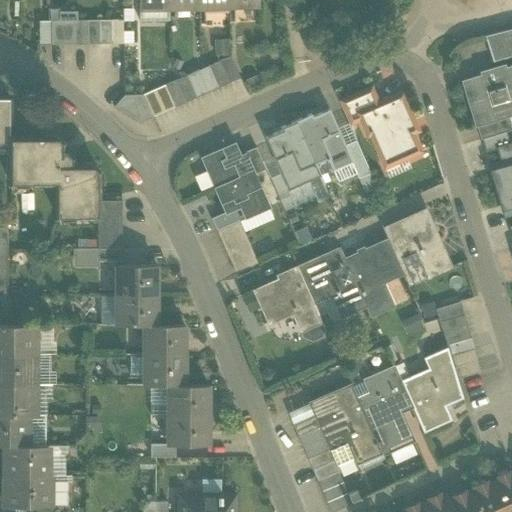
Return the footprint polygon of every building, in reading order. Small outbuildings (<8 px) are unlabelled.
[(75,44),(74,20),(62,21),(63,44),(75,44)] [(86,20),(74,20),(75,44),(87,44),(86,20)] [(99,44),(98,20),(86,20),(87,44),(99,44)] [(110,20),(98,20),(99,44),(111,44),(110,20)] [(123,44),(122,20),(110,20),(111,44),(123,44)] [(50,45),(50,21),(38,21),(38,45),(50,45)] [(63,44),(62,21),(50,21),(50,45),(63,44)] [(510,29),(484,36),(492,61),(511,55),(511,33),(511,34),(510,29)] [(227,53),(227,38),(212,38),(213,53),(227,53)] [(230,56),(219,61),(228,83),(240,78),(230,56)] [(219,61),(208,66),(217,88),(228,83),(219,61)] [(503,64),(490,68),(491,73),(462,82),(475,125),(507,115),(511,113),(511,107),(510,101),(511,100),(511,66),(505,68),(503,64)] [(208,66),(197,71),(206,93),(217,88),(208,66)] [(197,71),(186,76),(195,98),(206,93),(197,71)] [(186,76),(175,80),(184,102),(195,98),(186,76)] [(175,80),(164,85),(174,107),(184,102),(175,80)] [(164,85),(153,90),(163,112),(174,107),(164,85)] [(370,88),(338,102),(346,119),(356,114),(356,113),(377,104),(370,88)] [(153,90),(142,95),(152,117),(163,112),(153,90)] [(377,104),(356,113),(356,114),(346,119),(349,126),(359,121),(366,136),(369,135),(380,161),(391,156),(395,163),(420,152),(409,126),(411,125),(404,109),(407,108),(401,93),(377,104)] [(142,95),(123,96),(113,107),(138,123),(152,117),(142,95)] [(0,144),(10,144),(10,139),(10,98),(0,98),(0,144)] [(328,110),(312,117),(310,114),(295,121),(314,164),(327,158),(332,170),(350,163),(352,162),(344,145),(328,110)] [(507,115),(480,124),(484,138),(507,131),(511,130),(507,115)] [(295,121),(280,128),(281,131),(264,138),(279,173),(287,190),(319,176),(314,164),(295,121)] [(484,138),(481,139),(485,152),(496,148),(496,147),(510,143),(507,131),(484,138)] [(58,139),(10,139),(10,144),(10,182),(57,182),(57,217),(97,217),(97,201),(97,171),(93,166),(72,166),(72,159),(64,151),(62,151),(62,144),(58,139)] [(369,173),(355,141),(344,145),(352,162),(350,163),(357,179),(369,173)] [(511,142),(510,143),(496,147),(496,148),(500,161),(488,165),(504,216),(511,214),(511,216),(511,142)] [(234,144),(201,159),(214,188),(252,171),(245,154),(244,155),(239,157),(234,144)] [(255,148),(243,153),(244,155),(245,154),(252,171),(254,175),(265,170),(255,148)] [(252,171),(214,188),(225,212),(225,213),(239,207),(244,218),(268,208),(254,175),(252,171)] [(279,173),(268,178),(283,212),(294,207),(287,190),(279,173)] [(97,217),(98,249),(121,249),(121,201),(97,201),(97,217)] [(239,207),(225,213),(225,212),(211,219),(216,231),(238,221),(244,218),(239,207)] [(424,211),(382,229),(387,240),(396,261),(417,252),(428,277),(450,268),(424,211)] [(238,221),(216,231),(221,242),(243,232),(238,221)] [(243,232),(221,242),(225,253),(248,243),(243,232)] [(387,240),(344,259),(364,306),(369,316),(390,307),(379,282),(401,272),(396,261),(387,240)] [(248,243),(225,253),(230,263),(253,254),(248,243)] [(339,249),(296,268),(312,303),(334,293),(343,312),(339,314),(340,316),(364,306),(344,259),(339,249)] [(253,254),(230,263),(235,274),(258,265),(253,254)] [(156,264),(115,264),(115,295),(155,295),(156,264)] [(296,268),(285,273),(287,276),(254,290),(268,323),(293,312),(303,335),(312,339),(319,335),(323,327),(312,303),(296,268)] [(115,295),(99,295),(99,325),(143,325),(155,325),(155,295),(115,295)] [(459,303),(435,311),(439,322),(463,315),(459,303)] [(463,315),(439,322),(442,334),(466,326),(463,315)] [(7,325),(0,324),(0,354),(37,355),(37,325),(7,325)] [(155,325),(143,325),(143,355),(184,355),(184,325),(155,325)] [(466,326),(442,334),(446,345),(447,345),(470,338),(466,326)] [(470,338),(447,345),(451,356),(474,350),(474,349),(470,338)] [(474,350),(451,357),(454,367),(476,361),(477,361),(474,350)] [(37,355),(0,354),(0,384),(37,385),(37,355)] [(143,355),(129,355),(129,375),(143,375),(143,385),(167,385),(184,385),(184,355),(143,355)] [(450,358),(400,380),(411,406),(423,433),(452,420),(446,406),(462,398),(457,380),(453,368),(450,358)] [(454,367),(453,368),(457,380),(479,373),(476,361),(454,367)] [(394,367),(364,380),(369,392),(356,397),(380,451),(412,437),(402,416),(396,419),(394,414),(411,406),(400,380),(394,367)] [(37,385),(0,384),(0,414),(29,415),(36,415),(37,385)] [(184,385),(167,385),(167,415),(207,415),(207,385),(184,385)] [(351,385),(307,404),(328,449),(332,460),(335,466),(358,456),(360,461),(380,452),(380,451),(356,397),(351,385)] [(29,415),(0,414),(0,444),(3,445),(29,445),(29,415)] [(124,415),(124,436),(149,436),(149,415),(124,415)] [(207,415),(167,415),(167,444),(167,445),(174,445),(207,445),(207,415)] [(312,416),(293,424),(298,436),(318,427),(312,416)] [(318,427),(298,436),(303,447),(323,438),(318,427)] [(323,438),(303,447),(308,458),(328,449),(323,438)] [(167,444),(150,444),(150,457),(174,457),(174,445),(167,445),(167,444)] [(29,445),(3,445),(3,475),(48,475),(48,445),(29,445)] [(328,449),(308,458),(312,469),(332,460),(328,449)] [(332,460),(312,469),(317,480),(337,472),(335,466),(332,460)] [(317,480),(316,481),(321,491),(342,482),(337,472),(317,480)] [(511,511),(511,474),(509,475),(508,473),(507,472),(497,477),(496,478),(497,481),(492,483),(505,511),(511,511)] [(48,475),(3,475),(3,505),(50,505),(50,475),(48,475)] [(342,482),(321,491),(326,502),(347,493),(342,483),(342,482)] [(486,483),(485,482),(475,487),(474,488),(475,490),(470,493),(479,511),(505,511),(492,483),(487,485),(486,483)] [(218,495),(178,495),(178,511),(233,511),(234,495),(221,495),(221,488),(218,488),(218,495)] [(479,511),(470,493),(465,495),(464,493),(463,492),(453,497),(452,498),(454,500),(449,502),(448,502),(452,511),(479,511)] [(347,493),(326,502),(330,511),(333,511),(352,504),(347,493)] [(446,495),(440,497),(439,495),(438,494),(428,499),(427,500),(428,503),(423,505),(426,511),(452,511),(448,502),(449,502),(446,495)]
